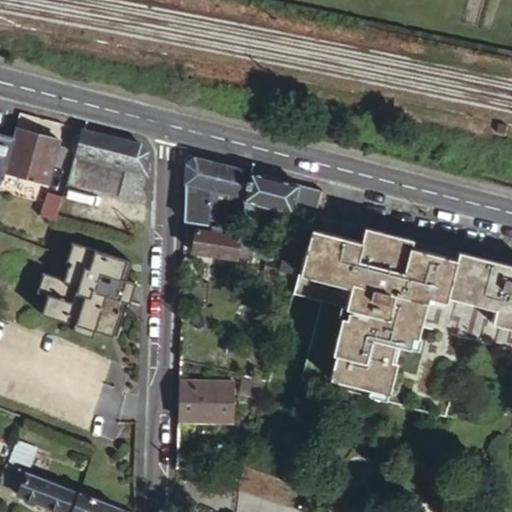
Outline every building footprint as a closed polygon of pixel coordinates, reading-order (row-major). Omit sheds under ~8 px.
[(57,138),(13,126),(11,136),(2,170),(46,182),(57,138)] [(141,143),(80,127),(73,153),(146,173),(146,154),(141,143)] [(0,176),(2,170),(11,136),(0,133),(0,176)] [(243,194),(249,170),(196,156),(186,163),(186,181),(209,186),(243,194)] [(142,175),(73,157),(68,182),(137,199),(142,175)] [(307,209),(313,186),(249,170),(243,194),(238,218),(252,221),(258,202),(290,210),(292,205),(307,209)] [(209,186),(186,181),(185,219),(207,222),(209,186)] [(243,194),(209,186),(207,222),(236,226),(238,218),(243,194)] [(347,238),(303,226),(297,249),(295,257),(340,270),(324,326),(333,329),(321,371),(379,387),(389,356),(385,355),(389,341),(395,342),(400,325),(407,327),(416,295),(410,293),(414,282),(438,289),(440,282),(453,286),(451,293),(487,303),(484,313),(511,320),(511,265),(449,249),(448,255),(402,243),(404,237),(369,228),(367,234),(350,229),(347,238)] [(234,233),(196,227),(191,250),(248,260),(255,238),(234,233)] [(130,264),(72,243),(64,263),(69,265),(63,281),(42,274),(34,294),(45,298),(38,315),(64,324),(66,320),(73,323),(70,332),(90,338),(92,330),(109,336),(122,302),(129,304),(136,284),(125,279),(130,264)] [(254,280),(287,289),(295,257),(297,249),(279,245),(272,269),(258,266),(254,280)] [(183,279),(182,300),(209,301),(208,281),(183,279)] [(258,384),(261,365),(240,363),(239,382),(258,384)] [(180,380),(179,420),(198,420),(198,414),(234,415),(236,382),(180,380)] [(34,449),(14,440),(0,475),(0,478),(12,482),(10,488),(16,490),(15,493),(61,509),(69,485),(25,471),(34,449)] [(126,511),(75,492),(67,511),(126,511)]
